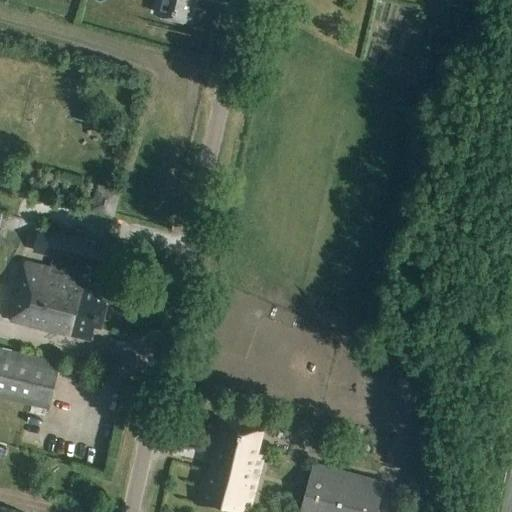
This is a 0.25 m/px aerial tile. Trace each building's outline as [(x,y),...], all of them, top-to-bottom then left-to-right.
[(159,0),(156,14),(192,22),(197,0),(159,0)] [(105,199),(123,201),(125,183),(107,182),(105,199)] [(100,267),(105,246),(41,229),(36,250),(55,255),(51,271),(26,265),(11,322),(91,342),(95,323),(102,325),(112,289),(88,283),(92,265),(100,267)] [(0,396),(50,408),(61,363),(0,348),(0,396)] [(256,454),(263,430),(225,420),(219,444),(213,443),(210,456),(216,458),(212,471),(206,470),(198,503),(233,511),(251,511),(263,466),(261,465),(263,456),(256,454)] [(28,441),(50,446),(53,436),(30,431),(28,441)] [(0,439),(0,452),(14,457),(18,445),(0,439)] [(300,511),(377,511),(385,481),(315,461),(300,511)] [(412,491),(431,495),(433,482),(415,478),(412,491)]
